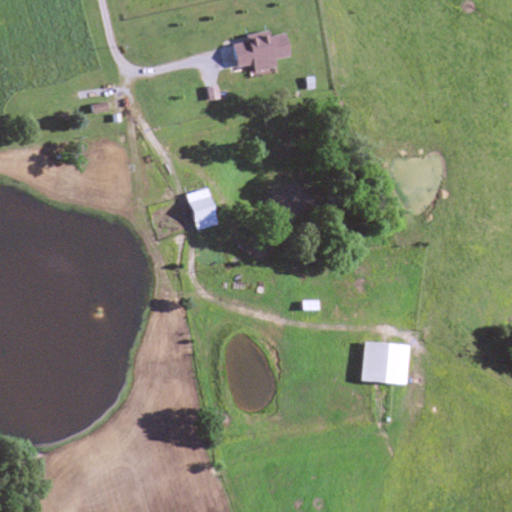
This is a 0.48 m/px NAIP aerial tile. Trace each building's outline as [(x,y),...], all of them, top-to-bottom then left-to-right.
[(268,69),(267,61),(282,58),(278,33),(223,42),(228,70),(243,67),(244,73),(268,69)] [(83,107),(85,115),(102,112),(100,103),(83,107)] [(189,233),(211,227),(200,190),(178,196),(189,233)] [(311,303),(296,303),(296,311),(311,311),(311,303)] [(402,346),(356,344),(354,383),(400,386),(402,346)]
